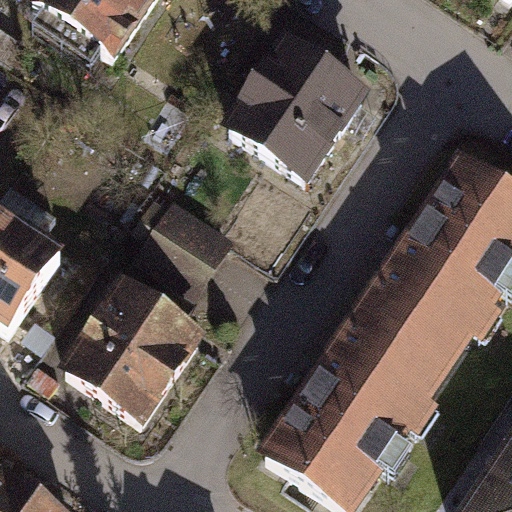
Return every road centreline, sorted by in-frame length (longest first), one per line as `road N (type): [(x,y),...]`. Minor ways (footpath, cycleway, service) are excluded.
road 1 (residential): [(159,511),(448,64)]
road 2 (residential): [(0,409),(152,511)]
